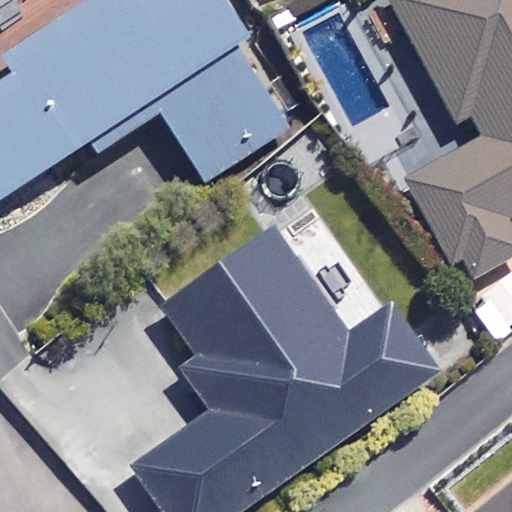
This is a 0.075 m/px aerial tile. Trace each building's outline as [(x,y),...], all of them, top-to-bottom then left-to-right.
[(235,47),(204,0),(87,0),(0,57),(0,71),(4,78),(0,81),(0,197),(82,144),(89,155),(152,114),(198,185),(281,132),(228,51),(235,47)] [(511,0),(378,0),(458,145),(399,177),(457,283),(511,253),(511,233),(504,219),(511,214),(511,0)] [(236,511),(428,376),(381,309),(338,339),(262,231),(150,310),(190,367),(174,380),(200,419),(125,472),(153,511),(236,511)] [(511,324),(511,271),(509,269),(463,310),(492,342),(511,324)] [(511,511),(511,493),(506,486),(474,511),(511,511)]
